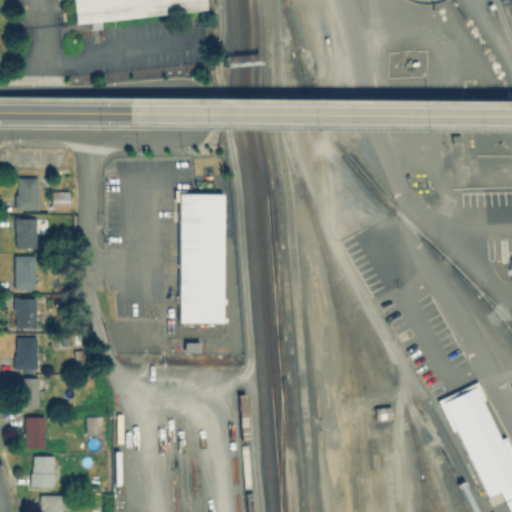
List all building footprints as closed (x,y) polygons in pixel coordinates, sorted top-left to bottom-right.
[(202,0),(204,9),(98,21),(99,28),(89,29),(88,21),(72,23),(69,0),(202,0)] [(35,177),(35,198),(38,198),(38,203),(36,203),(36,209),(12,209),(12,195),(15,195),(15,177),(35,177)] [(222,194),(221,322),(177,322),(177,200),(173,200),(173,189),(185,189),(185,193),(222,194)] [(67,190),(67,208),(49,208),(49,190),(67,190)] [(34,246),(24,248),(14,245),(14,230),(13,230),(13,216),(16,216),(16,218),(34,218),(34,246)] [(32,255),(32,289),(12,289),(12,255),(32,255)] [(34,297),(33,328),(13,327),(14,310),(11,310),(11,296),(16,296),(16,297),(34,297)] [(42,351),(42,364),(43,364),(43,366),(34,366),(34,368),(11,368),(11,354),(14,354),(14,337),(34,337),(34,351),(42,351)] [(83,364),(73,365),(72,350),(82,350),(83,364)] [(36,377),(36,407),(15,407),(15,377),(36,377)] [(478,401),(498,439),(502,437),(511,456),(511,496),(502,502),(496,491),(485,497),(476,481),(474,482),(463,461),(467,459),(452,431),(449,432),(434,402),(473,381),(483,399),(478,401)] [(388,419),(372,420),(372,408),(387,407),(388,419)] [(42,416),(42,448),(22,448),(22,416),(42,416)] [(99,416),(99,433),(83,433),(83,416),(99,416)] [(51,456),(51,487),(28,487),(28,473),(30,473),(30,456),(51,456)] [(60,494),(60,511),(40,511),(38,511),(37,495),(60,494)]
